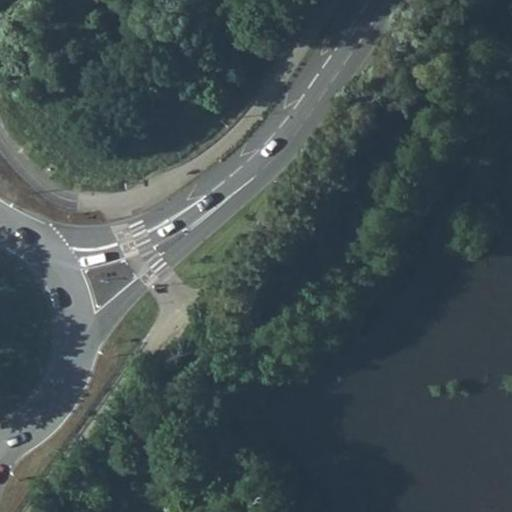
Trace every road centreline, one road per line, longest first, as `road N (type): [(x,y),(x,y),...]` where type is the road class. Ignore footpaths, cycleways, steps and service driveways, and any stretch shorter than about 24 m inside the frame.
road 1 (tertiary): [(85,330),(204,233),(254,163)]
road 2 (tertiary): [(254,163),(137,235),(46,253)]
road 3 (tertiary): [(254,163),(368,0)]
road 4 (secondary): [(18,443),(74,382),(85,330)]
